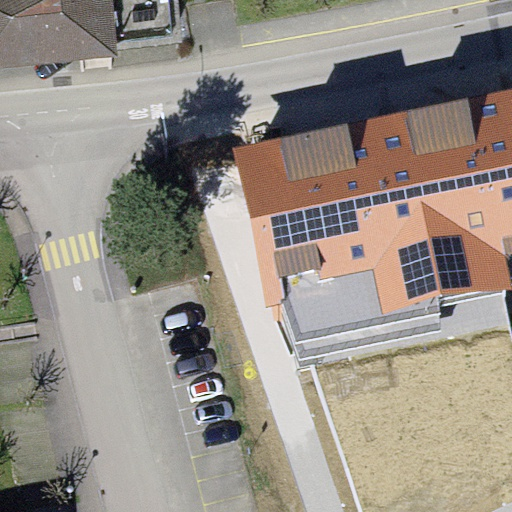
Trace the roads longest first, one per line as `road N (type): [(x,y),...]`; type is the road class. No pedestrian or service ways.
road 1 (tertiary): [(42,111),(194,94),(511,37)]
road 2 (residential): [(142,511),(42,111)]
